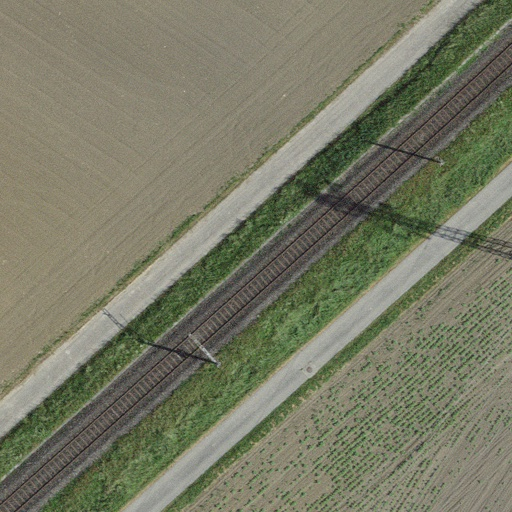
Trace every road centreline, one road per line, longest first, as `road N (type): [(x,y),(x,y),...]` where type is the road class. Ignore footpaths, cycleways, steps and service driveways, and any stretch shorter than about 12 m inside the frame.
road 1 (track): [(0,422),(469,0)]
road 2 (track): [(511,179),(142,511)]
